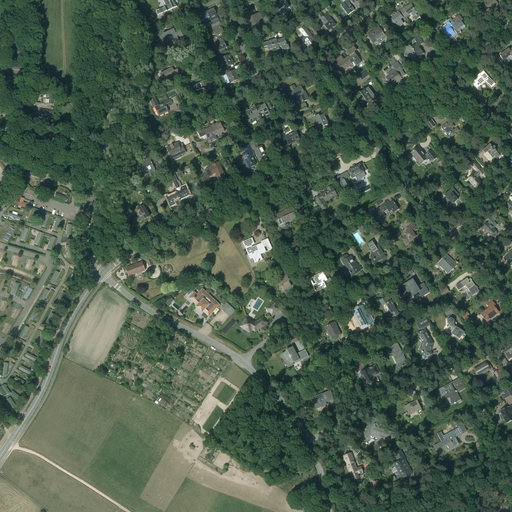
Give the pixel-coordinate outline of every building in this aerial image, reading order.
[(162,0),(166,7),(156,11),(157,12),(156,13),(158,17),(163,15),(162,13),(177,7),(176,4),(179,3),(177,0),(162,0)] [(291,9),(284,0),(281,0),(274,5),(278,11),(284,7),(287,12),(291,9)] [(344,0),(346,2),(341,6),(348,16),(354,11),(348,3),(350,2),(350,1),(349,0),(344,0)] [(361,0),(351,0),(350,1),(352,4),(357,9),(359,7),(364,3),(361,0)] [(485,13),(490,9),(492,7),(493,8),(498,5),(494,0),(488,0),(480,6),(485,13)] [(410,4),(406,7),(405,6),(400,10),(405,17),(406,18),(409,17),(408,16),(410,14),(415,20),(420,17),(410,4)] [(213,25),(220,22),(214,9),(198,16),(201,21),(209,17),(213,25)] [(398,12),(399,13),(392,19),(399,28),(404,24),(400,20),(405,17),(400,10),(398,12)] [(260,14),(249,18),(252,27),(263,22),(260,14)] [(327,14),(324,17),(322,14),(316,18),(319,21),(320,20),(329,31),(336,25),(327,14)] [(457,17),(452,21),(449,23),(454,30),(458,35),(461,33),(460,31),(465,27),(460,21),(457,17)] [(220,22),(213,25),(211,25),(217,38),(225,34),(220,22)] [(449,23),(448,22),(440,28),(449,39),(455,35),(452,31),(454,30),(449,23)] [(179,27),(174,30),(162,35),(167,46),(179,41),(177,38),(183,35),(179,27)] [(315,41),(311,36),(304,27),(300,30),(307,40),(304,42),(308,47),(315,41)] [(383,34),(387,31),(384,27),(380,30),(380,29),(375,32),(374,31),(368,36),(374,44),(377,41),(379,44),(384,40),(383,38),(385,37),(383,34)] [(225,34),(217,38),(219,43),(217,44),(220,51),(221,54),(226,52),(225,49),(227,48),(224,42),(228,40),(225,34)] [(417,43),(411,47),(409,45),(406,47),(412,56),(415,53),(419,58),(424,54),(418,47),(423,43),(419,37),(415,41),(417,43)] [(277,41),(279,48),(281,47),(283,51),(289,49),(288,45),(287,45),(284,38),(277,41)] [(279,48),(277,41),(276,39),(263,44),(264,48),(267,47),(269,51),(273,49),(274,51),(279,50),(279,48)] [(348,60),(354,67),(354,68),(357,66),(361,63),(354,53),(356,51),(353,47),(347,53),(350,57),(348,60)] [(509,49),(500,56),(503,61),(511,55),(511,49),(510,51),(509,49)] [(229,70),(228,67),(234,64),(232,60),(231,61),(229,55),(221,59),(225,68),(221,70),(223,72),(229,70)] [(354,67),(348,60),(345,62),(341,56),(335,61),(340,68),(342,67),(344,69),(348,67),(349,67),(350,68),(351,68),(352,68),(354,67)] [(170,69),(160,74),(163,81),(169,78),(170,80),(173,78),(173,77),(180,73),(175,64),(169,67),(170,69)] [(230,73),(229,70),(223,72),(224,75),(226,74),(230,83),(239,80),(236,74),(237,74),(235,70),(230,73)] [(480,76),(474,81),(471,83),(476,89),(477,89),(479,96),(482,95),(480,86),(485,82),(491,88),(495,84),(489,79),(483,71),(479,75),(480,76)] [(400,73),(398,74),(396,72),(386,79),(392,86),(396,83),(401,79),(404,77),(400,73)] [(203,79),(201,80),(202,82),(191,87),(194,92),(203,88),(205,93),(215,89),(211,78),(204,81),(203,79)] [(290,87),(292,91),(287,93),(290,99),(300,94),(304,102),(309,99),(305,91),(303,91),(301,86),(295,89),(294,85),(290,87)] [(370,103),(376,99),(368,87),(360,92),(365,98),(366,97),(370,103)] [(164,103),(159,106),(155,98),(150,101),(153,107),(155,106),(156,107),(155,108),(159,116),(168,111),(167,108),(168,107),(173,105),(170,99),(164,103)] [(259,105),(256,107),(259,114),(264,111),(267,118),(271,116),(268,110),(272,109),(269,103),(261,106),(260,107),(259,105)] [(305,103),(293,109),(295,115),(307,109),(305,103)] [(259,114),(256,107),(255,105),(255,106),(250,108),(251,109),(246,111),(250,120),(248,121),(250,126),(261,118),(259,114)] [(324,114),(319,116),(319,115),(317,115),(317,114),(314,115),(314,117),(320,130),(325,128),(324,127),(329,124),(324,114)] [(430,119),(425,122),(430,129),(435,126),(430,119)] [(457,128),(453,131),(450,126),(452,125),(450,122),(441,128),(447,135),(448,134),(450,138),(456,134),(455,133),(459,131),(457,128)] [(220,123),(216,125),(215,124),(211,126),(212,127),(211,127),(217,139),(221,137),(222,135),(221,133),(224,131),(220,123)] [(211,127),(204,130),(204,129),(200,131),(198,132),(200,137),(206,135),(208,138),(207,139),(208,143),(217,139),(211,127)] [(296,132),(285,137),(289,145),(299,140),(296,132)] [(252,150),(250,147),(248,141),(242,144),(246,153),(242,155),(243,156),(240,158),(242,163),(243,162),(246,168),(245,168),(245,169),(248,167),(249,168),(256,165),(251,155),(254,154),(252,150)] [(178,143),(167,148),(173,161),(180,158),(179,156),(186,153),(182,145),(179,146),(178,143)] [(262,146),(259,148),(257,144),(250,147),(252,150),(254,150),(261,164),(269,160),(262,146)] [(487,152),(493,158),(495,156),(496,158),(500,155),(495,149),(495,148),(495,147),(494,146),(493,147),(490,144),(486,148),(482,150),(485,154),(487,152)] [(432,152),(426,157),(419,147),(411,153),(420,164),(426,159),(430,163),(437,157),(432,152)] [(146,158),(146,159),(147,160),(145,161),(144,160),(141,162),(146,174),(155,170),(149,157),(146,158)] [(477,172),(474,175),(474,174),(468,179),(475,187),(481,182),(477,177),(480,175),(481,176),(484,173),(479,168),(480,167),(474,161),(471,164),(477,172)] [(213,166),(206,169),(209,176),(217,172),(218,174),(217,175),(219,180),(218,181),(219,184),(227,180),(219,162),(212,165),(213,166)] [(348,171),(348,172),(352,178),(351,179),(352,179),(356,177),(357,179),(358,180),(359,181),(360,180),(361,180),(361,179),(361,178),(361,177),(360,175),(363,173),(364,173),(364,172),(363,172),(366,170),(363,164),(360,166),(360,165),(359,165),(355,167),(352,169),(348,171)] [(349,186),(345,178),(339,181),(343,189),(349,186)] [(177,192),(180,198),(181,200),(190,195),(185,185),(180,188),(177,182),(173,183),(176,190),(177,192)] [(328,191),(321,195),(315,198),(320,206),(325,203),(323,200),(322,201),(321,199),(323,198),(325,202),(337,195),(333,188),(332,189),(331,186),(327,189),(328,191)] [(452,188),(449,190),(444,195),(446,198),(443,201),(449,208),(458,200),(456,197),(459,195),(452,188)] [(180,198),(177,192),(166,197),(171,207),(175,205),(174,201),(180,198)] [(25,208),(27,204),(22,203),(22,202),(20,201),(19,202),(19,201),(15,200),(14,204),(24,208),(25,208)] [(393,202),(385,207),(384,205),(375,211),(381,220),(385,217),(383,213),(387,210),(389,212),(392,210),(394,213),(398,210),(393,202)] [(140,223),(142,221),(150,216),(143,205),(135,210),(140,217),(137,219),(140,223)] [(278,226),(296,217),(292,208),(274,217),(274,218),(275,219),(278,226)] [(488,223),(482,228),(491,236),(492,237),(493,237),(494,237),(495,237),(497,235),(497,234),(497,233),(497,232),(496,231),(494,228),(497,225),(494,222),(490,218),(487,220),(489,222),(488,223)] [(361,224),(357,227),(362,235),(366,232),(361,224)] [(406,229),(408,232),(405,234),(407,236),(402,239),(406,245),(413,240),(413,239),(416,237),(413,233),(417,230),(413,225),(406,229)] [(511,232),(505,226),(503,228),(510,235),(511,233),(511,232)] [(8,241),(10,236),(13,230),(10,228),(7,234),(6,234),(6,235),(4,239),(8,241)] [(34,244),(38,245),(42,234),(41,234),(41,233),(40,233),(39,233),(38,232),(34,244)] [(51,250),(55,239),(54,238),(53,238),(52,237),(51,237),(47,248),(51,250)] [(250,249),(249,248),(254,244),(252,239),(243,243),(250,259),(253,258),(255,263),(262,260),(260,255),(265,252),(263,247),(266,246),(269,251),(272,249),(267,240),(261,242),(262,244),(250,249)] [(382,249),(380,245),(376,247),(372,241),(367,244),(373,253),(371,254),(376,262),(381,259),(382,259),(385,257),(381,250),(382,249)] [(350,257),(348,258),(346,255),(341,258),(352,276),(360,270),(356,264),(355,265),(350,257)] [(447,259),(449,258),(446,255),(437,264),(440,267),(441,265),(445,268),(444,270),(448,274),(457,265),(453,262),(452,264),(447,259)] [(126,268),(129,277),(145,271),(142,262),(126,268)] [(317,272),(318,275),(313,278),(316,284),(313,285),(316,292),(324,288),(321,283),(327,280),(323,273),(322,273),(321,270),(317,272)] [(49,282),(53,284),(59,274),(58,273),(57,272),(56,272),(55,272),(49,282)] [(68,283),(71,285),(78,275),(77,274),(76,273),(75,273),(74,273),(68,283)] [(291,287),(288,282),(290,281),(286,275),(276,280),(280,287),(282,286),(284,291),(291,287)] [(467,278),(460,283),(455,286),(458,291),(465,286),(472,296),(475,294),(475,293),(478,291),(477,289),(478,289),(476,286),(476,287),(470,279),(468,280),(467,278)] [(412,280),(404,285),(411,297),(419,292),(422,297),(429,293),(423,284),(417,288),(412,280)] [(445,287),(439,291),(443,297),(449,292),(445,287)] [(32,290),(28,288),(23,298),(26,300),(32,290)] [(45,290),(39,300),(42,302),(48,292),(47,291),(47,290),(46,290),(45,290)] [(196,307),(198,309),(202,312),(203,311),(208,316),(213,311),(212,310),(215,307),(216,308),(219,305),(213,300),(208,296),(208,295),(202,290),(200,293),(201,294),(198,297),(197,296),(195,298),(194,298),(192,300),(193,300),(192,301),(198,306),(196,307)] [(62,293),(56,303),(60,305),(66,295),(65,294),(64,293),(63,293),(62,293)] [(171,297),(165,303),(169,306),(174,300),(171,297)] [(396,311),(391,301),(390,299),(388,300),(386,297),(379,301),(382,306),(386,304),(391,314),(393,316),(398,314),(396,311)] [(487,305),(489,308),(481,314),(487,322),(498,313),(494,307),(495,305),(492,301),(487,305)] [(230,317),(234,311),(227,304),(225,306),(227,308),(224,312),(230,317)] [(279,309),(275,304),(268,309),(272,315),(279,309)] [(35,308),(29,319),(32,321),(38,310),(37,309),(36,308),(35,308)] [(362,308),(354,312),(359,322),(361,322),(363,326),(372,322),(368,314),(366,315),(365,313),(362,308)] [(51,314),(46,325),(49,326),(54,315),(53,314),(52,314),(51,314)] [(255,323),(246,318),(243,323),(246,325),(245,327),(244,328),(245,328),(245,329),(249,332),(250,331),(252,329),(254,330),(255,329),(255,330),(257,328),(259,329),(267,323),(263,317),(255,323)] [(425,318),(416,323),(419,329),(420,329),(429,324),(425,318)] [(447,320),(447,324),(450,326),(449,327),(451,328),(449,332),(451,334),(454,336),(456,337),(459,340),(464,333),(461,330),(456,328),(456,323),(454,322),(454,320),(450,318),(447,320)] [(325,328),(329,333),(330,332),(334,339),(341,335),(334,323),(325,328)] [(19,337),(22,339),(28,328),(27,328),(27,327),(26,327),(25,327),(25,326),(19,337)] [(425,354),(427,357),(429,356),(432,354),(430,351),(430,350),(431,349),(432,347),(432,346),(431,345),(432,344),(426,332),(424,333),(423,331),(418,334),(421,339),(422,338),(424,342),(423,342),(422,343),(422,344),(421,345),(421,346),(421,347),(421,349),(422,349),(421,350),(423,355),(425,354)] [(11,357),(18,347),(17,346),(16,345),(15,345),(14,345),(8,355),(11,357)] [(407,364),(398,346),(396,348),(394,345),(386,349),(389,355),(392,354),(395,360),(397,364),(397,363),(400,368),(407,364)] [(306,351),(297,355),(293,348),(288,350),(289,351),(281,355),(283,359),(285,359),(288,367),(293,365),(293,363),(299,360),(300,362),(309,357),(306,351)] [(25,356),(25,357),(36,362),(38,359),(27,353),(27,354),(26,354),(26,355),(25,356)] [(478,377),(490,370),(486,363),(473,370),(478,377)] [(30,375),(31,371),(21,366),(20,367),(19,367),(19,368),(19,369),(30,375)] [(379,373),(375,366),(374,366),(368,369),(360,373),(366,384),(367,384),(368,385),(371,383),(371,382),(374,380),(372,377),(379,373)] [(24,386),(26,383),(16,377),(15,378),(14,379),(14,380),(14,381),(24,386)] [(453,382),(454,384),(458,391),(464,387),(459,378),(453,382)] [(451,384),(450,384),(439,390),(443,397),(446,395),(448,399),(450,398),(454,404),(453,405),(455,404),(456,404),(456,403),(461,400),(456,391),(455,392),(451,384)] [(16,396),(18,392),(8,386),(5,391),(16,396)] [(315,397),(317,402),(314,403),(316,409),(322,407),(326,406),(325,403),(334,400),(330,391),(315,397)] [(422,412),(421,409),(417,401),(404,407),(406,412),(406,413),(406,414),(407,414),(408,416),(418,411),(419,414),(422,412)] [(511,415),(511,414),(511,413),(511,405),(508,408),(507,407),(500,411),(500,412),(502,415),(500,416),(502,420),(504,419),(506,424),(511,420),(511,415)] [(374,424),(373,422),(362,433),(366,437),(370,433),(382,437),(381,440),(388,442),(394,439),(395,435),(393,434),(393,433),(389,432),(388,435),(384,434),(385,430),(376,427),(377,426),(375,424),(374,424)] [(441,442),(433,446),(436,451),(440,449),(440,448),(443,446),(444,447),(448,444),(447,443),(450,441),(453,447),(459,444),(455,437),(458,435),(457,435),(460,433),(458,428),(453,431),(453,430),(443,436),(441,432),(437,434),(441,442)] [(396,455),(399,461),(394,464),(402,479),(409,475),(408,473),(411,471),(404,458),(405,458),(402,452),(396,455)] [(357,469),(354,460),(351,454),(348,455),(349,457),(344,458),(348,468),(350,467),(352,471),(351,471),(354,480),(359,478),(358,474),(363,473),(361,467),(357,469)]
